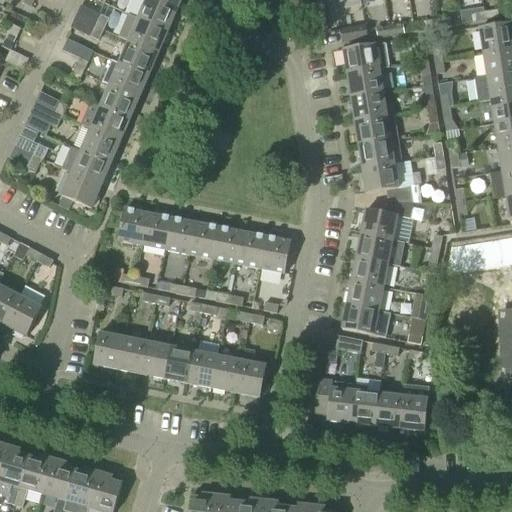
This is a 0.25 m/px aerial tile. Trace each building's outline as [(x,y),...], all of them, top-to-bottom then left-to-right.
[(34,0),(24,0),(23,5),(26,6),(31,9),(31,8),(34,0)] [(177,12),(150,0),(146,0),(138,21),(168,34),(177,12)] [(150,0),(177,12),(182,0),(150,0)] [(485,13),(471,15),(470,11),(460,13),(462,25),(486,22),(485,13)] [(498,11),(485,13),(486,22),(498,20),(499,19),(498,11)] [(101,16),(95,28),(103,32),(109,20),(101,16)] [(168,34),(138,21),(128,17),(118,39),(128,44),(158,56),(168,34)] [(437,20),(438,29),(452,27),(450,18),(437,20)] [(438,29),(437,20),(422,22),(423,31),(438,29)] [(483,55),(511,49),(511,29),(511,25),(479,30),(483,55)] [(7,37),(15,42),(21,30),(12,26),(7,37)] [(404,26),(390,28),(391,37),(405,34),(404,26)] [(342,44),(344,44),(367,40),(365,27),(340,31),(342,44)] [(103,32),(95,28),(90,38),(98,42),(103,32)] [(391,37),(390,28),(376,30),(377,39),(391,37)] [(15,42),(7,37),(2,48),(10,52),(15,42)] [(93,53),(85,49),(67,41),(62,51),(80,60),(74,72),(83,75),(88,64),(93,53)] [(128,44),(119,66),(148,78),(158,56),(128,44)] [(385,45),(375,46),(343,51),(347,76),(379,71),(389,69),(385,45)] [(434,62),(443,61),(441,47),(432,49),(434,62)] [(511,49),(483,55),(487,79),(511,74),(511,49)] [(420,65),(428,63),(426,50),(418,51),(420,65)] [(445,74),(443,61),(434,62),(437,76),(445,74)] [(430,77),(428,63),(420,65),(422,78),(430,77)] [(119,66),(109,88),(139,101),(148,78),(119,66)] [(379,71),(347,76),(351,101),(383,96),(379,71)] [(83,75),(74,72),(69,82),(78,86),(83,75)] [(511,99),(511,74),(487,79),(491,102),(511,99)] [(109,88),(100,109),(129,122),(139,101),(109,88)] [(383,96),(351,101),(355,123),(387,118),(383,96)] [(442,110),(450,109),(448,96),(440,97),(442,110)] [(428,112),(436,111),(434,97),(426,99),(428,112)] [(511,122),(511,99),(491,102),(494,126),(511,122)] [(59,103),(54,115),(62,119),(68,107),(59,103)] [(129,122),(100,109),(90,105),(80,127),(90,131),(90,132),(120,145),(129,122)] [(450,109),(442,110),(444,124),(452,122),(450,109)] [(438,124),(436,111),(428,112),(430,126),(438,124)] [(62,119),(54,115),(49,125),(57,129),(62,119)] [(394,117),(387,118),(355,123),(359,148),(398,141),(394,117)] [(511,122),(494,126),(498,150),(511,147),(511,122)] [(25,128),(21,137),(34,143),(38,134),(25,128)] [(90,132),(81,153),(81,154),(110,167),(120,145),(90,132)] [(402,164),(398,141),(359,148),(362,171),(394,166),(394,165),(402,164)] [(449,158),(458,156),(456,143),(447,144),(449,158)] [(435,160),(444,159),(441,144),(433,146),(435,160)] [(33,158),(41,162),(47,150),(39,146),(33,158)] [(511,171),(511,147),(498,150),(502,173),(511,171)] [(81,154),(81,153),(71,149),(62,171),(72,175),(71,176),(101,188),(110,167),(81,154)] [(466,155),(458,156),(449,158),(451,170),(468,168),(466,155)] [(41,162),(33,158),(28,168),(36,172),(41,162)] [(444,159),(435,160),(437,173),(446,171),(444,159)] [(394,166),(362,171),(366,195),(386,192),(388,204),(413,205),(413,204),(411,188),(398,190),(394,166)] [(511,171),(502,173),(490,175),(494,199),(506,197),(506,198),(511,196),(511,171)] [(101,188),(71,176),(62,198),(91,211),(101,188)] [(457,206),(465,204),(462,190),(455,191),(457,206)] [(366,211),(361,236),(393,243),(398,218),(410,220),(413,205),(388,204),(386,215),(366,211)] [(467,217),(465,204),(457,206),(460,218),(467,217)] [(142,248),(149,216),(124,211),(118,243),(142,248)] [(149,216),(142,248),(166,252),(172,220),(149,216)] [(172,220),(166,252),(189,257),(196,225),(172,220)] [(219,230),(196,225),(189,257),(213,262),(219,230)] [(219,230),(213,262),(237,266),(243,234),(219,230)] [(0,233),(0,243),(15,252),(16,252),(20,245),(0,233)] [(266,239),(243,234),(237,266),(260,271),(266,239)] [(361,236),(356,259),(388,266),(393,243),(361,236)] [(434,237),(431,251),(440,253),(442,238),(434,237)] [(291,244),(266,239),(260,271),(285,276),(291,244)] [(450,248),(445,274),(502,267),(499,241),(450,248)] [(16,252),(15,252),(12,258),(23,263),(26,257),(38,263),(42,256),(20,245),(16,252)] [(440,253),(431,251),(428,263),(437,265),(440,253)] [(42,256),(38,263),(50,270),(54,262),(42,256)] [(356,259),(352,283),(383,289),(388,266),(356,259)] [(435,275),(421,273),(420,281),(433,284),(435,275)] [(134,287),(136,279),(123,276),(121,284),(134,287)] [(149,281),(136,279),(134,287),(148,289),(149,281)] [(383,289),(352,283),(347,306),(379,313),(383,289)] [(170,285),(169,294),(182,296),(183,288),(170,285)] [(504,314),(511,313),(511,286),(503,286),(504,314)] [(0,324),(4,327),(19,298),(0,287),(0,324)] [(123,291),(110,288),(109,293),(108,296),(122,299),(123,291)] [(196,290),(183,288),(182,296),(195,299),(196,290)] [(156,306),(157,297),(143,295),(142,303),(156,306)] [(217,295),(216,303),(229,305),(231,297),(217,295)] [(427,321),(431,298),(416,295),(411,318),(427,321)] [(170,300),(157,297),(156,306),(168,308),(170,300)] [(244,300),(231,297),(229,305),(242,308),(244,300)] [(19,298),(4,327),(27,338),(42,310),(19,298)] [(202,314),(203,306),(191,304),(189,312),(202,314)] [(277,315),(278,307),(265,304),(263,312),(277,315)] [(217,309),(203,306),(202,314),(216,317),(217,309)] [(391,315),(379,313),(347,306),(342,331),(386,340),(391,315)] [(249,324),(250,316),(238,313),(236,322),(249,324)] [(263,318),(250,316),(249,324),(263,327),(264,319),(263,318)] [(412,319),(409,336),(422,338),(425,321),(412,319)] [(118,371),(124,340),(100,335),(93,367),(118,371)] [(422,338),(409,336),(408,344),(421,347),(422,338)] [(338,338),(335,351),(337,351),(360,355),(363,342),(338,338)] [(148,344),(124,340),(118,371),(141,376),(148,344)] [(171,349),(148,344),(141,376),(165,381),(171,349)] [(382,367),(386,348),(373,345),(372,353),(376,353),(373,368),(381,370),(382,367)] [(399,350),(386,348),(382,367),(381,370),(385,370),(388,356),(397,358),(399,350)] [(195,354),(171,349),(165,381),(189,385),(195,354)] [(326,352),(324,363),(336,365),(337,351),(335,351),(330,349),(329,349),(328,350),(327,350),(326,351),(326,352)] [(243,363),(242,363),(236,395),(260,400),(266,368),(253,365),(255,352),(245,351),(243,363)] [(195,354),(189,385),(212,390),(218,358),(195,354)] [(423,356),(410,354),(408,362),(422,364),(423,356)] [(242,363),(218,358),(212,390),(236,395),(242,363)] [(352,425),(356,387),(332,385),(332,384),(320,383),(313,416),(328,417),(327,423),(352,425)] [(403,386),(402,398),(399,430),(424,433),(429,389),(403,386)] [(356,387),(352,425),(375,428),(379,396),(366,394),(367,388),(356,387)] [(379,396),(375,428),(399,430),(402,398),(379,396)] [(9,453),(6,452),(0,470),(0,494),(9,497),(6,505),(14,507),(22,481),(29,458),(19,456),(21,451),(12,449),(11,449),(9,453)] [(38,461),(29,458),(22,481),(14,507),(23,509),(28,492),(43,496),(47,483),(52,465),(48,464),(49,460),(40,457),(38,461)] [(56,466),(52,465),(47,483),(43,496),(58,500),(54,511),(62,511),(71,486),(75,472),(65,469),(67,465),(57,462),(56,466)] [(88,511),(89,510),(98,478),(94,477),(95,473),(94,473),(86,470),(84,474),(75,472),(71,486),(62,511),(88,511)] [(98,478),(89,510),(97,511),(114,511),(122,485),(111,482),(113,478),(104,476),(103,475),(102,480),(98,478)] [(214,511),(216,501),(212,501),(212,497),(202,496),(202,500),(191,499),(189,511),(214,511)] [(214,511),(238,511),(239,504),(230,503),(230,499),(222,498),(220,498),(220,502),(216,501),(214,511)] [(249,505),(239,504),(238,511),(262,511),(264,507),(259,506),(260,502),(250,501),(249,505)] [(264,507),(262,511),(286,511),(287,509),(278,508),(278,504),(268,503),(268,507),(264,507)]
